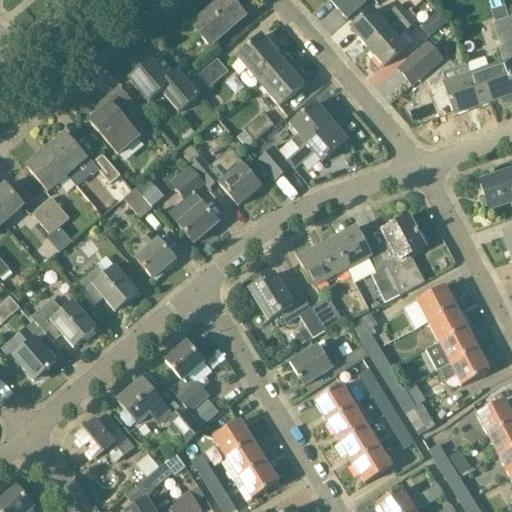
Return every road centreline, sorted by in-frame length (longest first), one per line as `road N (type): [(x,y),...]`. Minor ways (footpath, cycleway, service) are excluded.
road 1 (residential): [(336,511),(199,290)]
road 2 (residential): [(199,290),(294,211),(420,168)]
road 3 (residential): [(0,147),(172,0)]
road 4 (residential): [(28,436),(199,290)]
road 5 (residential): [(420,168),(276,0)]
road 6 (residential): [(511,338),(420,168)]
